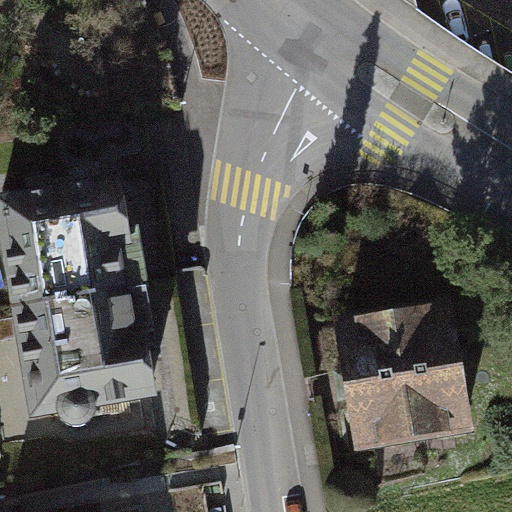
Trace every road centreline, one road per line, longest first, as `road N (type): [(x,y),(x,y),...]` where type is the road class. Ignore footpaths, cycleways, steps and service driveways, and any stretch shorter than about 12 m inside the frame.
road 1 (residential): [(275,511),(243,323),(239,240),(263,155),(299,82),(330,43)]
road 2 (tertiary): [(511,159),(330,43)]
